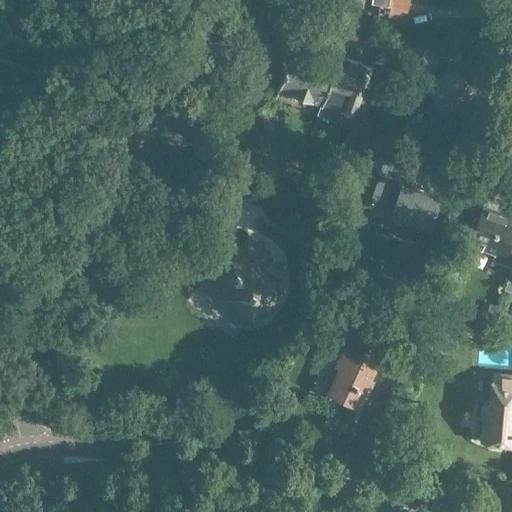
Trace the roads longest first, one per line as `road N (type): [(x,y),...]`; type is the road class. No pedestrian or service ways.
road 1 (secondary): [(14,466),(9,391),(28,332),(244,0)]
road 2 (tertiary): [(391,497),(233,462),(79,458),(14,466)]
